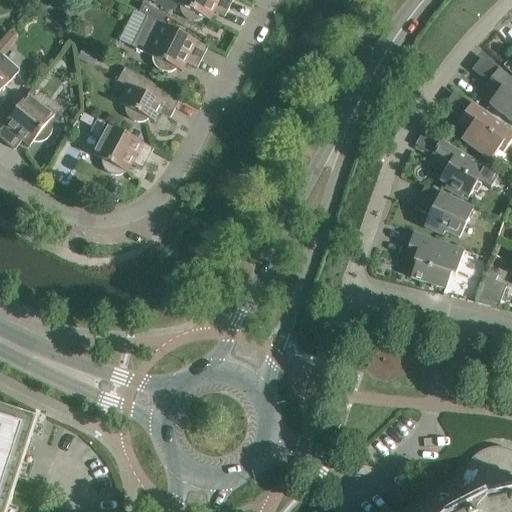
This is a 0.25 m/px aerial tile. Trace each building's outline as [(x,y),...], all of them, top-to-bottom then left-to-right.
[(152,0),(152,2),(173,13),(177,5),(179,6),(180,10),(181,13),(183,16),(186,19),(189,21),(193,21),(197,21),(200,20),(203,18),(209,21),(213,13),(224,18),(233,0),(152,0)] [(145,5),(141,14),(147,17),(161,24),(165,15),(145,5)] [(147,17),(132,47),(146,54),(152,57),(152,61),(153,64),(155,68),(158,70),(161,72),(165,73),(169,72),(173,71),(176,69),(182,72),(186,64),(197,70),(208,47),(161,24),(147,17)] [(0,53),(0,104),(2,104),(4,101),(6,98),(6,94),(6,90),(5,87),(19,71),(0,53)] [(487,80),(497,66),(482,53),(471,67),(487,80)] [(181,98),(124,68),(117,82),(127,87),(119,103),(125,107),(125,110),(126,114),(128,117),(131,120),(134,121),(138,122),(142,122),(145,121),(148,119),(154,122),(158,114),(169,120),(181,98)] [(487,83),(485,86),(496,95),(489,104),(511,123),(511,79),(499,69),(498,69),(487,83)] [(25,79),(12,95),(19,100),(32,85),(25,79)] [(446,101),(461,112),(469,101),(454,90),(446,101)] [(28,95),(0,129),(0,139),(15,151),(22,142),(29,147),(34,142),(37,142),(41,142),(44,140),(48,138),(50,135),(51,132),(52,128),(51,124),(50,121),(54,115),(28,95)] [(511,133),(472,104),(457,124),(468,132),(461,140),(490,162),(499,150),(503,153),(511,141),(511,133)] [(153,149),(97,119),(90,133),(100,138),(91,155),(102,160),(102,164),(103,167),(105,171),(108,173),(111,175),(115,176),(119,176),(122,174),(125,173),(127,173),(131,165),(142,171),(153,149)] [(415,143),(431,152),(439,139),(423,129),(415,143)] [(440,141),(430,158),(448,168),(440,181),(447,186),(445,189),(461,199),(463,195),(468,198),(478,182),(491,190),(499,176),(440,141)] [(424,187),(414,209),(430,216),(424,228),(442,236),(444,232),(459,239),(472,209),(424,187)] [(408,247),(404,259),(413,262),(415,262),(410,278),(446,290),(451,275),(455,276),(464,251),(413,234),(408,247)] [(480,292),(476,304),(485,306),(497,309),(506,287),(495,282),(498,275),(487,270),(485,277),(480,292)] [(0,411),(0,511),(6,511),(22,465),(26,452),(36,423),(0,411)] [(511,511),(511,451),(506,449),(501,448),(495,448),(489,449),(483,451),(478,454),(474,457),(470,462),(467,467),(464,472),(464,481),(428,499),(413,511),(511,511)]
